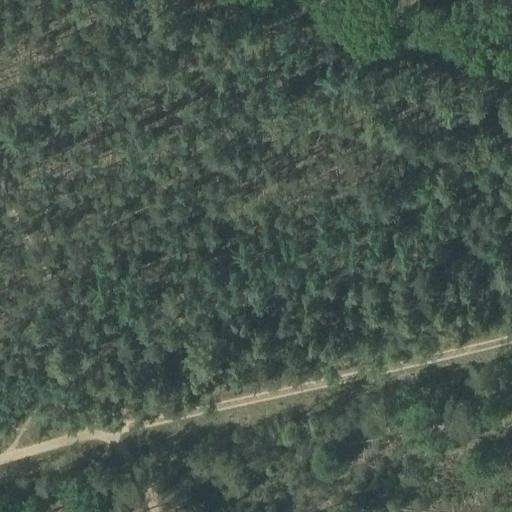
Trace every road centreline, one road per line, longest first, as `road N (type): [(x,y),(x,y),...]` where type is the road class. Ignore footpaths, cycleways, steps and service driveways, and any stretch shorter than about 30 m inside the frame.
road 1 (track): [(511,336),(112,432)]
road 2 (track): [(511,42),(372,0)]
